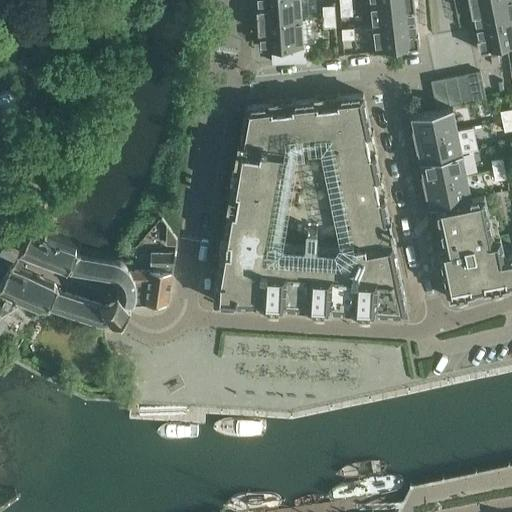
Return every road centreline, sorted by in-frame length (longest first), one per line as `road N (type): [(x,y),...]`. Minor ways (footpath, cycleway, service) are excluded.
road 1 (residential): [(439,326),(377,331),(179,318)]
road 2 (residential): [(390,79),(439,326)]
road 3 (residential): [(179,318),(219,89)]
road 4 (residential): [(179,318),(161,332),(144,331),(105,292),(0,246)]
road 5 (residential): [(0,176),(78,0)]
road 6 (residential): [(219,89),(360,74),(390,79)]
road 7 (residential): [(390,79),(450,60),(441,0)]
